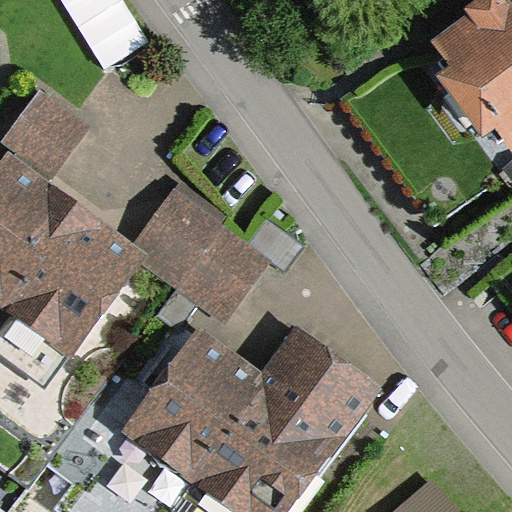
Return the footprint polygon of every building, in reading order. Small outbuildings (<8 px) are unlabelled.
[(121,0),(57,0),(105,76),(151,48),(121,0)] [(511,0),(478,0),(421,48),(511,158),(511,0)] [(39,95),(1,148),(53,186),(91,133),(39,95)] [(80,212),(9,161),(0,174),(0,315),(4,318),(80,212)] [(274,249),(185,176),(141,228),(231,301),(274,249)] [(151,263),(80,212),(4,318),(75,369),(151,263)] [(189,491),(265,384),(199,337),(123,444),(189,491)] [(265,384),(189,491),(219,511),(293,511),(378,396),(298,339),(265,384)] [(452,511),(433,487),(400,511),(452,511)]
